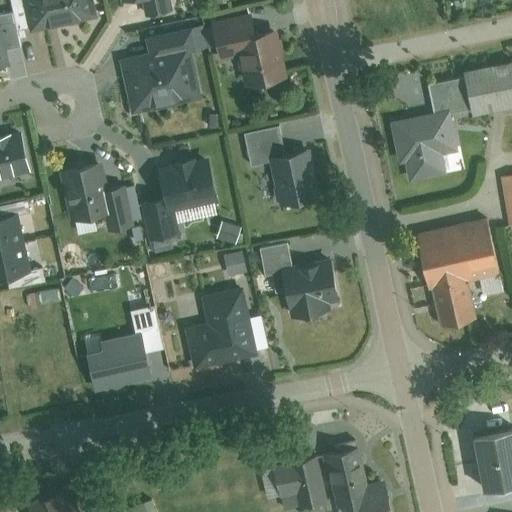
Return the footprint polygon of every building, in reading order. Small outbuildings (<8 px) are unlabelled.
[(17,33),(31,30),(24,0),(10,0),(13,12),(17,33)] [(24,0),(31,30),(31,33),(97,19),(93,0),(24,0)] [(171,0),(123,0),(124,4),(142,0),(144,0),(148,15),(174,10),(171,0)] [(0,14),(0,20),(7,52),(21,49),(17,33),(13,12),(0,14)] [(256,17),(217,26),(224,59),(240,55),(247,87),(287,79),(277,32),(260,35),(256,17)] [(0,20),(0,68),(10,66),(7,52),(0,20)] [(150,55),(121,61),(133,115),(201,100),(190,52),(207,48),(202,26),(191,29),(189,20),(172,23),(174,33),(147,39),(150,55)] [(432,113),(394,118),(400,164),(410,163),(412,179),(451,173),(448,152),(458,150),(454,119),(511,110),(511,70),(427,83),(432,113)] [(218,116),(209,115),(208,129),(216,130),(218,116)] [(274,158),(283,205),(319,198),(309,148),(287,152),(283,126),(242,134),(248,163),(274,158)] [(32,174),(23,133),(0,137),(0,173),(1,173),(3,180),(32,174)] [(220,203),(210,158),(160,169),(167,200),(170,213),(177,212),(179,225),(218,216),(216,204),(220,203)] [(97,166),(65,172),(73,222),(108,216),(102,190),(97,166)] [(136,185),(102,190),(108,216),(111,229),(145,220),(136,185)] [(0,208),(0,220),(18,216),(51,208),(48,196),(0,208)] [(170,213),(167,200),(143,205),(145,220),(150,243),(182,236),(179,225),(177,212),(170,213)] [(0,220),(0,282),(10,280),(33,275),(18,216),(0,220)] [(241,230),(223,224),(218,239),(236,245),(241,230)] [(144,237),(142,227),(133,229),(135,239),(144,237)] [(488,232),(414,246),(422,291),(435,289),(441,322),(472,316),(465,282),(496,276),(488,232)] [(279,264),(288,314),(340,305),(331,255),(279,264)] [(33,275),(10,280),(11,290),(63,281),(60,266),(33,275)] [(249,284),(206,292),(211,318),(193,321),(201,366),(263,355),(249,284)] [(57,288),(25,295),(27,308),(59,303),(57,288)] [(134,332),(98,340),(100,348),(86,352),(95,392),(149,380),(143,350),(161,346),(151,304),(129,309),(134,332)] [(511,432),(480,437),(487,491),(511,487),(511,432)] [(366,485),(359,450),(326,457),(337,511),(393,511),(387,481),(366,485)] [(318,504),(311,461),(269,468),(275,501),(299,497),(301,507),(318,504)] [(112,511),(95,478),(72,489),(83,511),(112,511)] [(83,511),(72,489),(33,508),(35,511),(83,511)] [(114,506),(116,511),(146,511),(140,496),(114,506)]
